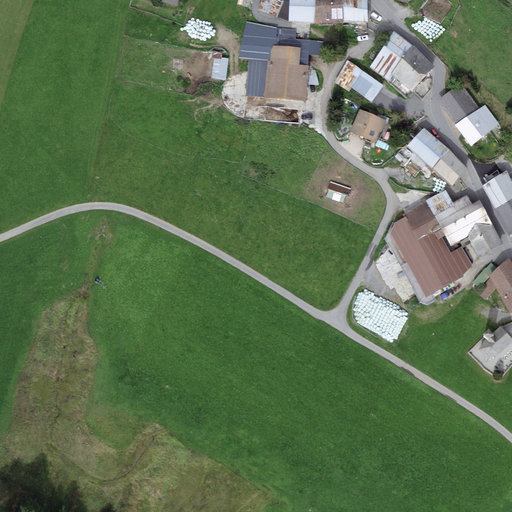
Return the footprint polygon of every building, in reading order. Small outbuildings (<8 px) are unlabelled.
[(280,0),(279,0),(263,0),(260,9),(291,20),(292,2),(280,0)] [(316,0),(291,0),(292,2),(291,20),(315,22),(316,0)] [(340,0),(316,0),(315,22),(344,22),(340,0)] [(340,0),(344,22),(356,21),(356,32),(367,32),(366,21),(367,21),(366,0),(365,0),(340,0)] [(313,31),(279,29),(279,37),(272,36),(271,47),(303,49),(302,66),(311,66),(313,31)] [(413,47),(394,33),(393,34),(390,31),(386,38),(389,40),(376,60),(377,60),(372,67),(389,80),(393,74),(413,47)] [(303,49),(271,47),(271,57),(268,99),(309,102),(311,66),(302,66),(303,49)] [(433,67),(413,47),(393,74),(399,79),(393,86),(406,97),(412,90),(425,100),(432,91),(431,78),(430,77),(429,72),(433,67)] [(249,98),(268,99),(271,57),(251,56),(249,98)] [(225,79),(228,59),(222,58),(219,78),(225,79)] [(357,68),(348,61),(336,82),(349,90),(352,87),(371,101),(382,86),(357,68)] [(460,86),(440,100),(446,109),(458,125),(476,113),(480,110),(460,86)] [(382,121),(361,112),(353,131),(374,140),(377,132),(380,131),(381,129),(380,127),(382,121)] [(476,113),(458,125),(472,142),(489,129),(476,113)] [(384,130),(379,140),(390,144),(394,135),(384,130)] [(450,151),(425,130),(410,147),(433,169),(449,152),(450,151)] [(466,169),(449,152),(433,169),(452,185),(466,169)] [(511,183),(506,172),(501,175),(496,168),(484,176),(489,184),(485,186),(510,234),(511,231),(511,183)] [(490,223),(479,204),(477,205),(471,207),(466,198),(453,206),(445,192),(428,201),(429,202),(447,234),(452,243),(460,239),(468,235),(490,223)] [(447,234),(429,202),(405,215),(407,218),(397,223),(388,242),(420,299),(462,276),(472,265),(461,247),(456,251),(450,254),(440,237),(447,234)] [(500,243),(490,223),(468,235),(472,242),(479,255),(500,243)] [(456,251),(452,243),(447,234),(440,237),(450,254),(456,251)] [(468,235),(460,239),(464,247),(472,242),(468,235)] [(491,276),(492,278),(496,286),(511,311),(511,310),(511,265),(508,259),(491,276)] [(497,267),(491,262),(474,282),(480,287),(497,267)] [(496,286),(492,278),(479,291),(486,298),(496,286)] [(511,341),(511,339),(501,327),(492,335),(488,331),(483,336),(487,339),(480,349),(488,359),(497,354),(511,341)]
